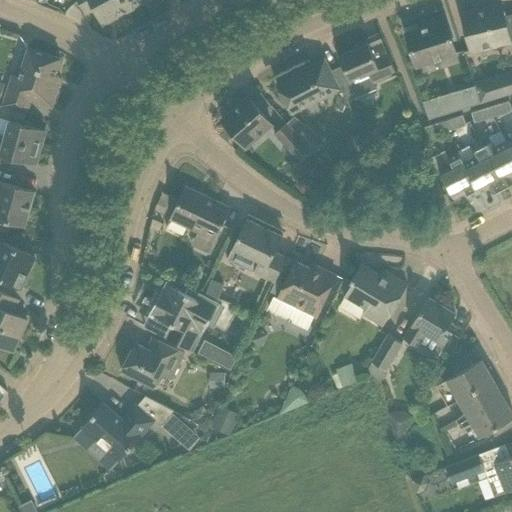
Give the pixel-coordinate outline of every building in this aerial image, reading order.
[(129,9),(124,0),(79,0),(86,12),(94,7),(103,23),(129,9)] [(124,0),(129,9),(146,0),(124,0)] [(461,14),(470,52),(510,42),(502,4),(461,14)] [(405,34),(416,66),(456,53),(450,36),(444,16),(427,22),(428,27),(405,34)] [(339,56),(344,69),(333,74),(347,101),(357,96),(357,97),(376,88),(374,83),(396,73),(387,53),(374,59),(367,43),(339,56)] [(2,105),(26,113),(30,101),(52,107),(58,87),(52,85),(60,59),(28,48),(15,87),(9,85),(2,105)] [(276,84),(291,113),(339,88),(324,59),(276,84)] [(480,102),(511,91),(511,71),(474,83),(480,102)] [(423,101),(429,118),(459,109),(453,92),(423,101)] [(272,125),(247,97),(221,119),(246,147),(272,125)] [(509,101),(490,107),(493,117),(511,111),(509,101)] [(493,117),(490,107),(471,112),(474,123),(493,117)] [(409,112),(398,119),(404,130),(413,124),(409,112)] [(463,115),(444,121),(447,131),(465,125),(463,115)] [(0,155),(10,158),(29,163),(33,150),(39,151),(45,130),(10,120),(6,136),(0,134),(0,153),(1,154),(0,155)] [(447,131),(444,121),(425,126),(427,137),(447,131)] [(274,134),(296,159),(309,149),(297,135),(286,123),(274,134)] [(316,143),(320,139),(308,125),(297,135),(309,149),(313,153),(320,147),(316,143)] [(351,135),(347,140),(347,146),(351,151),(358,151),(363,146),(363,140),(358,135),(351,135)] [(491,142),(482,147),(502,188),(511,183),(509,178),(511,176),(511,153),(506,142),(494,148),(491,142)] [(475,158),(464,163),(479,193),(490,188),(493,193),(502,188),(482,147),(472,152),(475,158)] [(479,193),(464,163),(463,164),(457,153),(448,157),(451,163),(438,169),(454,199),(466,193),(469,198),(479,193)] [(307,176),(297,186),(305,194),(315,185),(307,176)] [(0,181),(0,230),(8,232),(11,222),(24,226),(34,191),(0,181)] [(196,247),(209,253),(230,208),(185,186),(170,219),(202,234),(196,247)] [(152,219),(150,226),(159,230),(162,223),(152,219)] [(233,247),(227,260),(254,273),(274,283),(278,276),(286,258),(275,252),(282,236),(246,219),(238,237),(233,247)] [(0,278),(2,279),(20,288),(34,257),(16,248),(0,240),(0,278)] [(270,312),(286,319),(290,318),(295,306),(317,316),(336,275),(322,268),(320,273),(295,261),(278,298),(273,297),(268,308),(270,312)] [(383,326),(407,285),(390,275),(388,279),(361,263),(353,277),(352,277),(350,281),(352,282),(344,295),(373,313),(369,318),(383,326)] [(211,280),(205,294),(218,299),(223,284),(211,280)] [(211,324),(221,305),(184,286),(181,291),(167,284),(152,313),(172,324),(165,338),(190,351),(206,321),(211,324)] [(0,344),(12,351),(27,320),(12,313),(17,300),(0,291),(0,344)] [(425,334),(439,342),(455,314),(428,297),(412,325),(404,339),(417,347),(425,334)] [(380,380),(402,344),(387,335),(365,372),(380,380)] [(121,370),(154,387),(161,374),(171,379),(184,353),(152,337),(146,349),(135,343),(121,370)] [(205,339),(198,352),(231,369),(238,357),(205,339)] [(471,425),(478,438),(491,431),(494,436),(511,425),(511,412),(481,359),(467,367),(462,358),(451,365),(457,375),(437,387),(448,406),(457,401),(465,414),(456,420),(460,428),(471,425)] [(352,363),(337,369),(343,385),(358,380),(352,363)] [(352,405),(344,408),(350,423),(356,437),(378,427),(372,413),(388,406),(383,386),(371,376),(352,383),(357,394),(352,405)] [(318,419),(310,423),(316,437),(322,451),(344,442),(338,428),(350,423),(344,408),(336,390),(318,398),(323,408),(318,419)] [(103,403),(74,437),(88,449),(92,444),(115,465),(120,460),(140,436),(153,421),(160,426),(174,411),(156,402),(146,414),(137,406),(135,405),(122,420),(103,403)] [(284,434),(276,438),(282,452),(288,466),(310,456),(304,442),(316,437),(310,423),(302,405),(284,412),(289,423),(284,434)] [(203,407),(194,412),(199,421),(208,416),(203,407)] [(221,407),(211,427),(226,434),(235,413),(221,407)] [(250,449),(242,452),(248,467),(254,481),(276,471),(270,457),(282,452),(276,438),(268,419),(250,427),(255,438),(250,449)] [(216,463),(208,467),(214,481),(220,495),(242,486),(236,472),(248,467),(242,452),(234,434),(216,442),(221,452),(216,463)] [(182,478),(174,482),(180,496),(186,510),(208,500),(202,486),(214,481),(208,467),(200,449),(182,456),(187,467),(182,478)] [(483,470),(492,497),(505,493),(511,489),(511,456),(483,467),(478,454),(446,467),(452,482),(483,470)] [(148,493),(140,496),(146,511),(173,511),(168,501),(180,496),(174,482),(166,463),(148,471),(153,481),(148,493)] [(425,475),(411,480),(416,495),(424,492),(428,483),(425,475)] [(111,509),(104,511),(146,511),(140,496),(132,478),(112,486),(116,496),(111,509)] [(378,511),(406,511),(400,497),(377,507),(378,511)] [(31,501),(20,506),(22,511),(35,511),(36,511),(31,501)]
